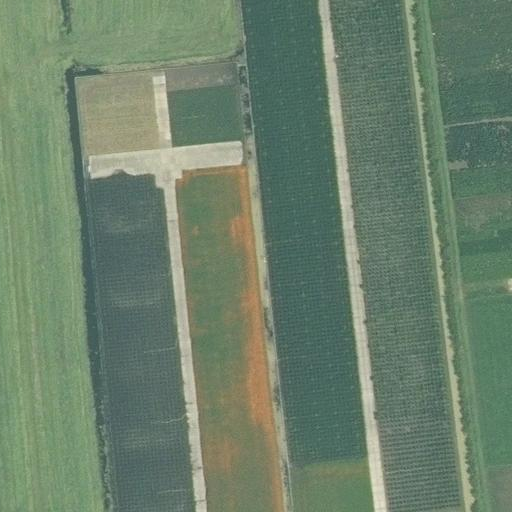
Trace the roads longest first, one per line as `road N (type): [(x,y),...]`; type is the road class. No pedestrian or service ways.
road 1 (track): [(379,511),(321,0)]
road 2 (track): [(200,511),(157,86)]
